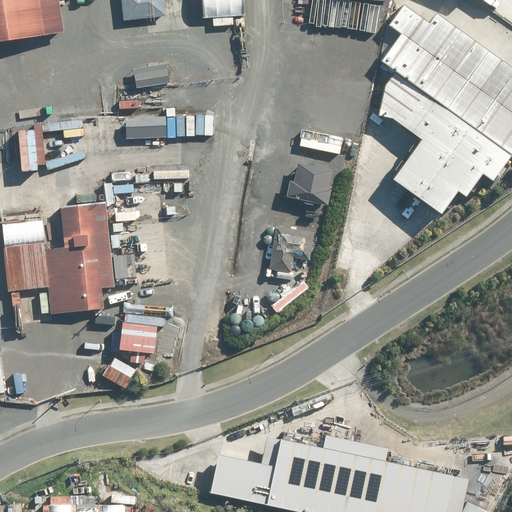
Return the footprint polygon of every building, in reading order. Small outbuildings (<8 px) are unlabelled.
[(0,0),(0,86),(4,86),(0,60),(0,51),(13,50),(11,40),(62,33),(57,0),(0,0)] [(325,0),(287,0),(287,1),(288,1),(286,16),(290,17),(290,18),(315,22),(315,21),(322,22),(325,0)] [(331,0),(328,24),(376,31),(378,15),(371,13),(373,0),(331,0)] [(511,145),(511,70),(416,3),(374,63),(385,70),(360,105),(414,143),(387,181),(435,215),(451,194),(459,200),(476,177),(485,183),(511,145)] [(320,68),(364,74),(366,54),(368,54),(371,35),(328,30),(326,46),(323,45),(320,68)] [(166,65),(133,70),(136,88),(168,83),(166,65)] [(357,88),(328,81),(324,100),(327,101),(326,107),(349,112),(350,107),(352,108),(357,88)] [(349,114),(316,105),(312,122),(344,131),(349,114)] [(133,121),(125,121),(126,138),(166,137),(166,132),(186,132),(186,117),(133,119),(133,121)] [(339,172),(347,142),(325,136),(316,167),(339,172)] [(286,180),(281,206),(307,212),(304,228),(320,231),(329,189),(286,180)] [(43,244),(5,249),(10,292),(47,287),(50,315),(103,309),(100,289),(114,287),(103,203),(82,205),(81,197),(58,200),(64,249),(44,251),(43,244)] [(311,233),(273,227),(266,270),(288,273),(292,253),(299,254),(306,262),(311,233)] [(307,276),(284,274),(283,286),(306,288),(307,276)] [(121,324),(118,350),(131,352),(130,362),(143,364),(144,353),(153,354),(156,328),(121,324)] [(114,359),(103,376),(125,389),(127,385),(135,390),(142,378),(134,373),(135,371),(114,359)] [(209,457),(201,494),(285,511),(456,511),(463,480),(272,439),(266,469),(209,457)]
